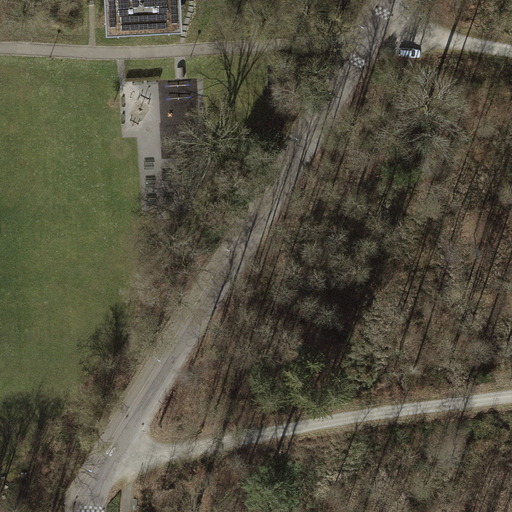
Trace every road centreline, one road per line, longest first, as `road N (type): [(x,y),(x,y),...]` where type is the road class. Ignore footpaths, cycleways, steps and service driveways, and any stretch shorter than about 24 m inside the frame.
road 1 (residential): [(391,0),(101,467),(84,511)]
road 2 (track): [(101,467),(511,396)]
road 3 (track): [(511,49),(374,32)]
